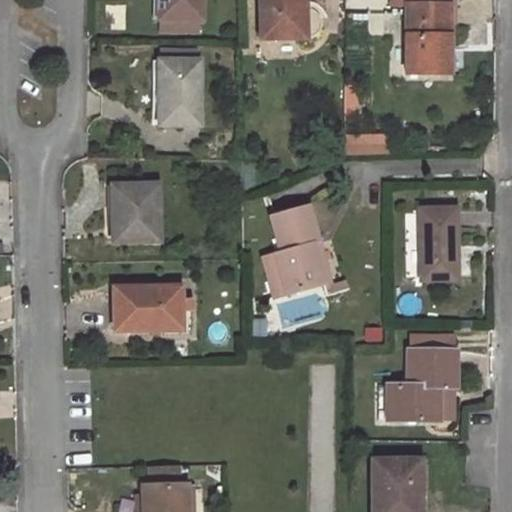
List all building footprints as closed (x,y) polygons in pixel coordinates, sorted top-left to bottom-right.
[(201,21),(201,0),(158,0),(158,21),(201,21)] [(260,0),(259,40),(306,41),(312,40),(317,37),(320,32),(321,26),(320,21),(318,15),(314,12),(306,9),(306,0),(260,0)] [(407,9),(405,76),(448,77),(450,10),(441,10),(441,0),(418,0),(418,9),(407,9)] [(198,127),(199,63),(159,62),(158,126),(198,127)] [(158,241),(157,186),(119,187),(119,212),(113,212),(113,241),(158,241)] [(281,256),(289,295),(320,289),(312,249),(320,248),(313,210),(273,218),(281,256)] [(456,280),(455,210),(419,211),(419,281),(456,280)] [(327,287),(320,248),(312,249),(320,289),(327,287)] [(270,258),(278,298),(289,295),(281,256),(270,258)] [(329,298),(344,295),(343,284),(327,287),(329,298)] [(179,330),(179,290),(114,290),(114,332),(179,330)] [(454,389),(454,352),(408,352),(407,387),(386,387),(386,421),(436,421),(436,389),(454,389)] [(436,389),(436,421),(454,421),(454,389),(436,389)] [(420,484),(420,461),(371,461),(371,511),(416,511),(416,484),(420,484)] [(181,467),(147,468),(147,488),(182,488),(181,467)] [(142,488),(142,511),(186,511),(186,487),(182,488),(147,488),(142,488)] [(194,511),(195,487),(186,487),(186,511),(194,511)]
